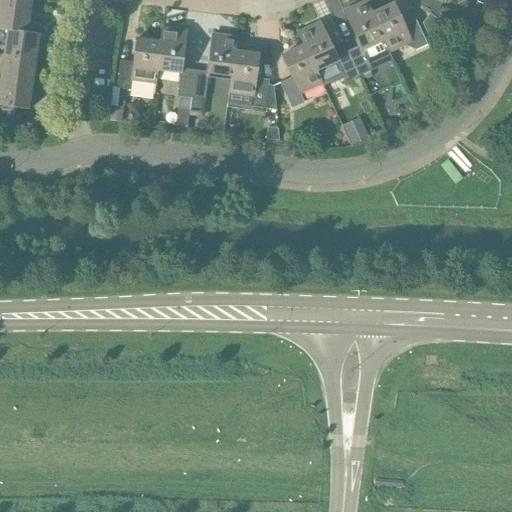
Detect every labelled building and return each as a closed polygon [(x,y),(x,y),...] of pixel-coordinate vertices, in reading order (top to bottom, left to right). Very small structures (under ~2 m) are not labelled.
[(0,0),(0,3),(31,8),(31,0),(0,0)] [(384,40),(372,14),(366,1),(344,12),(360,46),(348,52),(363,84),(362,83),(373,78),(370,72),(372,71),(369,63),(374,61),(377,53),(373,45),(383,40),(384,40)] [(0,30),(7,31),(7,30),(27,33),(31,8),(0,3),(0,30)] [(393,4),(372,14),(384,40),(383,40),(389,53),(411,42),(415,51),(427,45),(416,20),(404,26),(393,4)] [(422,24),(431,43),(441,39),(448,28),(429,14),(422,24)] [(320,23),(298,33),(322,84),(316,71),(337,61),(350,90),(363,84),(348,52),(336,58),(320,23)] [(177,96),(179,97),(178,108),(189,110),(189,106),(190,106),(195,71),(181,69),(186,31),(162,28),(160,42),(157,70),(158,70),(180,73),(177,96)] [(7,30),(7,31),(4,55),(36,59),(39,34),(27,33),(7,30)] [(300,94),(322,84),(298,33),(297,33),(303,46),(282,56),(292,78),(280,83),(289,102),(292,108),(304,102),(300,94)] [(195,71),(190,106),(204,108),(208,77),(231,80),(235,52),(237,38),(213,35),(208,73),(195,71)] [(157,70),(160,42),(137,39),(134,63),(120,61),(117,89),(131,91),(141,92),(142,83),(156,84),(158,70),(157,70)] [(458,42),(455,48),(456,57),(461,61),(468,60),(472,54),(470,45),(465,41),(458,42)] [(235,52),(231,80),(229,94),(253,97),(252,106),(266,108),(269,81),(256,79),(259,55),(235,52)] [(4,55),(1,80),(33,84),(36,59),(4,55)] [(1,80),(0,84),(0,106),(29,110),(33,84),(1,80)] [(370,141),(360,118),(343,126),(353,148),(370,141)] [(389,134),(398,129),(395,123),(389,121),(384,124),(389,134)] [(267,127),(266,139),(273,140),(279,141),(278,128),(267,127)] [(402,479),(375,475),(374,483),(401,487),(402,479)]
